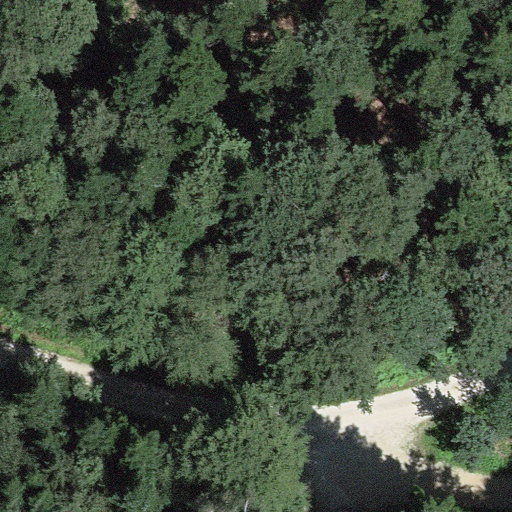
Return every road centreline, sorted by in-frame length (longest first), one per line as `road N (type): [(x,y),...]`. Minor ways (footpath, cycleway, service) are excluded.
road 1 (track): [(511,381),(283,433),(0,348)]
road 2 (track): [(283,433),(426,487),(511,490)]
